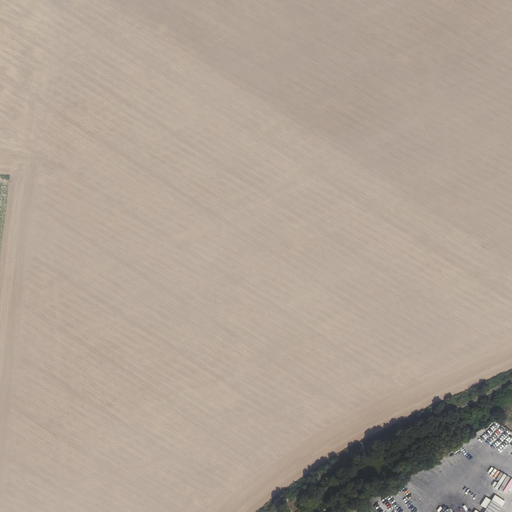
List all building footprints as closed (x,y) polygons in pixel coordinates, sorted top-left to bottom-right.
[(511,477),(508,475),(500,490),(509,496),(511,490),(511,477)] [(372,500),(383,511),(388,506),(376,495),(372,500)] [(494,495),(491,500),(501,507),(504,501),(494,495)] [(480,505),(485,509),(490,501),(485,497),(480,505)] [(491,500),(490,501),(485,509),(483,511),(498,511),(501,507),(491,500)]
